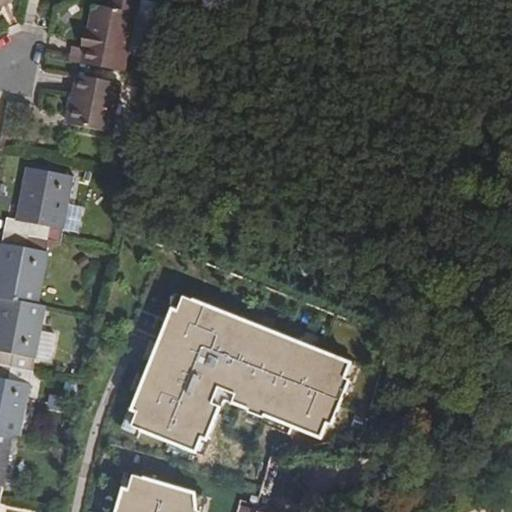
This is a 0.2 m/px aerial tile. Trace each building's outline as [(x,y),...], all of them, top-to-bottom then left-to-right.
[(76,49),(73,63),(123,73),(127,55),(136,0),(111,0),(110,10),(96,8),(91,33),(87,32),(84,50),(76,49)] [(136,0),(127,55),(143,58),(154,3),(136,0)] [(180,10),(182,0),(172,0),(171,8),(180,10)] [(93,7),(87,32),(91,33),(96,8),(93,7)] [(69,126),(109,133),(121,86),(77,77),(69,126)] [(61,242),(74,177),(27,169),(17,220),(8,219),(0,258),(0,504),(13,438),(20,439),(36,358),(49,361),(54,335),(41,332),(46,307),(39,305),(49,254),(47,253),(49,241),(61,242)] [(171,309),(174,311),(174,310),(179,312),(185,297),(177,294),(171,309)] [(347,379),(353,364),(320,351),(319,351),(317,356),(301,350),(303,345),(303,344),(273,333),(272,332),(270,337),(238,324),(240,320),(240,319),(185,297),(179,312),(174,310),(174,311),(161,344),(160,346),(165,348),(159,363),(154,361),(153,363),(134,410),(134,411),(139,413),(133,427),(143,431),(198,453),(204,439),(209,441),(209,440),(222,408),(214,404),(220,389),(237,396),(234,403),(251,409),(250,412),(266,419),(267,416),(295,427),(323,439),(329,424),(334,426),(352,381),(347,379)] [(240,319),(240,320),(238,324),(270,337),(272,332),(273,333),(274,330),(241,317),(240,319)] [(145,360),(153,363),(154,361),(159,363),(165,348),(160,346),(161,344),(153,341),(145,360)] [(304,342),(303,344),(303,345),(301,350),(317,356),(319,351),(320,351),(321,348),(304,342)] [(435,363),(436,353),(421,352),(419,362),(435,363)] [(468,385),(470,373),(463,372),(461,385),(468,385)] [(225,400),(234,403),(237,396),(220,389),(214,404),(222,408),(225,400)] [(140,439),(143,431),(133,427),(139,413),(134,411),(134,410),(131,409),(122,432),(140,439)] [(292,435),(295,427),(267,416),(266,419),(250,412),(248,418),(292,435)] [(209,440),(209,441),(204,439),(198,453),(206,456),(212,441),(209,440)] [(454,476),(455,463),(436,460),(434,483),(454,476)] [(126,490),(131,492),(135,476),(128,474),(123,490),(126,490)] [(201,511),(197,495),(135,476),(131,492),(126,490),(119,511),(201,511)] [(201,511),(204,511),(208,498),(197,495),(201,511)]
